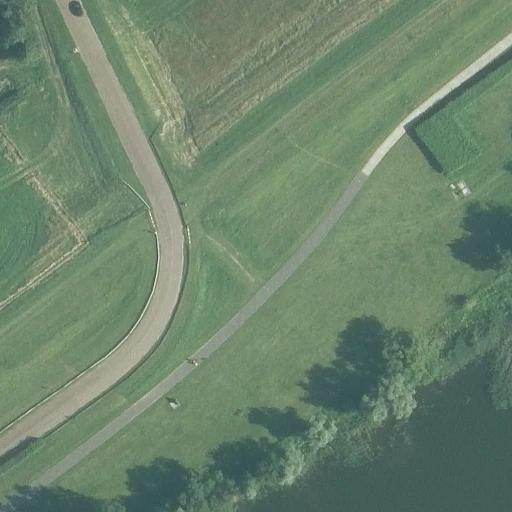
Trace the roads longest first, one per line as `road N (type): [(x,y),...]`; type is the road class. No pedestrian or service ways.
road 1 (unclassified): [(173,248),(157,323),(122,364),(0,450)]
road 2 (unclassified): [(173,248),(158,188),(66,0)]
road 3 (track): [(0,339),(164,212)]
